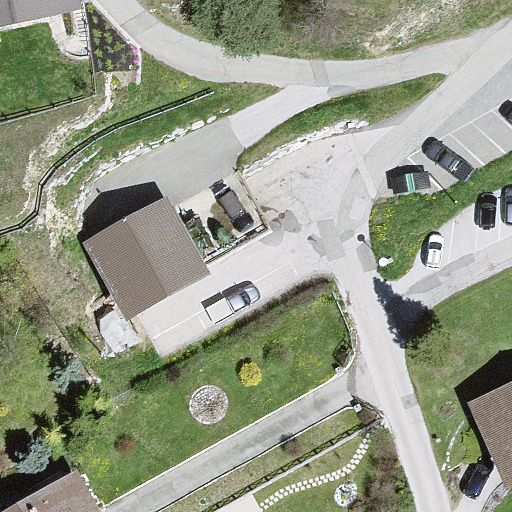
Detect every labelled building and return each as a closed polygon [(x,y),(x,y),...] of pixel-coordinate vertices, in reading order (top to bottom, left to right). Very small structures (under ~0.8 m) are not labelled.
[(75,0),(0,0),(0,20),(77,7),(75,0)] [(238,182),(170,219),(190,259),(261,227),(238,182)] [(161,201),(77,240),(112,318),(199,277),(190,259),(170,219),(161,201)] [(511,378),(462,399),(501,483),(511,478),(511,378)] [(97,511),(73,471),(0,511),(97,511)]
